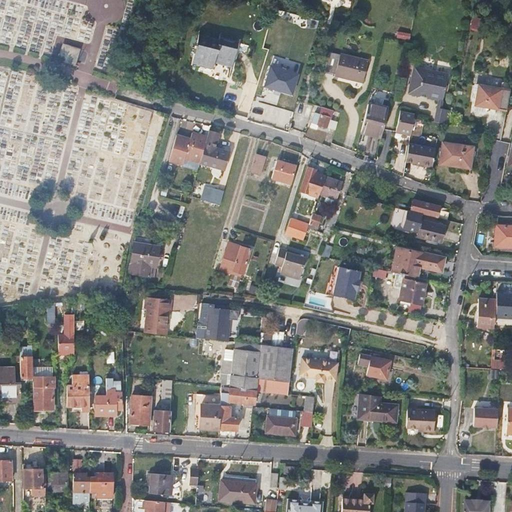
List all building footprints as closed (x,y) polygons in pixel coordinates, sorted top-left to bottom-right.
[(473,18),(470,29),(481,32),(484,21),(473,18)] [(398,31),(397,38),(410,40),(411,34),(398,31)] [(233,69),(238,45),(221,41),(219,45),(199,41),(193,64),(213,70),(215,64),(233,69)] [(145,45),(137,43),(134,53),(166,59),(167,52),(144,47),(145,45)] [(64,44),(58,61),(68,63),(73,47),(64,44)] [(68,63),(76,66),(81,49),(73,47),(68,63)] [(330,55),(324,74),(366,84),(371,63),(341,57),(341,58),(330,55)] [(299,74),(271,66),(264,87),(292,96),(299,74)] [(439,100),(443,100),(448,74),(414,67),(408,94),(439,100)] [(125,86),(131,88),(135,73),(129,71),(125,86)] [(475,105),(506,111),(509,92),(478,87),(475,105)] [(361,133),(381,138),(387,110),(368,105),(361,133)] [(435,121),(449,124),(452,110),(441,108),(438,107),(435,121)] [(328,127),(333,111),(323,108),(321,115),(316,113),(311,129),(316,131),(319,125),(328,127)] [(400,111),(395,134),(411,137),(414,118),(415,114),(400,111)] [(217,135),(208,133),(206,139),(200,163),(224,170),(229,153),(215,149),(217,135)] [(186,159),(200,163),(206,139),(192,136),(190,142),(177,139),(169,164),(184,168),(186,159)] [(469,170),(473,147),(442,142),(438,165),(469,170)] [(409,145),(406,161),(414,163),(414,164),(423,165),(423,167),(432,168),(435,150),(409,145)] [(252,171),(261,174),(262,170),(265,157),(256,154),(252,171)] [(273,176),(293,182),(297,165),(278,160),(273,176)] [(300,192),(319,198),(326,176),(315,173),(316,170),(308,167),(300,192)] [(73,174),(69,193),(115,205),(118,194),(113,193),(114,186),(106,184),(105,187),(91,184),(93,179),(73,174)] [(342,183),(326,177),(325,181),(320,194),(337,200),(342,183)] [(221,204),(224,192),(208,187),(203,200),(221,204)] [(418,214),(438,219),(440,207),(414,200),(411,212),(418,214)] [(392,228),(406,229),(407,209),(393,209),(392,228)] [(323,233),(331,235),(334,226),(339,213),(332,211),(323,233)] [(309,225),(309,228),(317,231),(322,218),(313,214),(309,225)] [(290,219),(289,225),(285,235),(304,242),(308,231),(309,228),(309,225),(290,219)] [(443,226),(421,220),(416,239),(439,245),(443,226)] [(511,247),(511,226),(496,226),(494,246),(511,247)] [(136,243),(135,247),(130,274),(154,278),(157,268),(158,268),(160,252),(161,248),(136,243)] [(243,272),(249,248),(229,243),(221,266),(243,272)] [(325,245),(323,256),(329,257),(331,246),(325,245)] [(297,253),(280,248),(274,266),(282,268),(280,273),(299,279),(306,258),(297,255),(297,253)] [(441,271),(443,259),(400,249),(395,271),(416,276),(419,267),(441,271)] [(360,271),(339,267),(333,294),(353,299),(355,291),(357,291),(359,279),(358,279),(360,271)] [(391,272),(378,269),(376,276),(396,281),(398,274),(391,272)] [(410,303),(421,305),(425,286),(402,282),(398,301),(410,303)] [(249,293),(257,295),(258,287),(251,285),(249,293)] [(511,294),(498,293),(496,318),(511,319),(511,294)] [(492,328),(494,300),(476,299),(474,327),(492,328)] [(148,301),(145,334),(165,336),(167,313),(170,313),(171,303),(148,301)] [(19,317),(31,317),(31,302),(19,303),(19,317)] [(419,314),(421,305),(410,303),(408,312),(419,314)] [(207,320),(205,340),(208,341),(226,342),(227,325),(234,326),(235,317),(201,314),(201,320),(207,320)] [(297,335),(305,336),(307,321),(299,320),(297,335)] [(58,355),(73,354),(73,333),(58,333),(58,355)] [(259,354),(260,346),(245,344),(235,343),(234,351),(259,354)] [(291,380),(294,349),(260,346),(259,354),(257,378),(263,379),(262,391),(290,395),(291,380)] [(23,376),(32,376),(32,374),(32,351),(19,351),(20,380),(23,380),(23,376)] [(245,389),(255,390),(257,378),(259,354),(234,351),(234,358),(231,380),(222,379),(222,386),(245,389)] [(337,379),(339,361),(329,360),(329,358),(321,357),(320,360),(302,359),(301,376),(317,378),(317,381),(325,381),(326,377),(327,377),(328,378),(337,379)] [(387,382),(391,362),(366,357),(362,377),(387,382)] [(504,369),(504,359),(491,360),(492,369),(504,369)] [(0,401),(20,401),(20,393),(20,385),(20,383),(13,383),(13,368),(0,367),(0,401)] [(66,407),(88,407),(88,375),(71,376),(71,385),(66,386),(66,407)] [(52,387),(54,387),(54,376),(32,376),(32,407),(32,410),(52,410),(52,387)] [(95,396),(95,415),(115,416),(115,409),(120,409),(120,393),(115,392),(111,389),(112,378),(105,379),(105,396),(95,396)] [(172,381),(164,381),(162,403),(171,403),(172,381)] [(243,408),(253,410),(253,407),(255,396),(255,390),(245,389),(222,386),(221,396),(220,407),(219,429),(238,431),(238,418),(230,418),(231,402),(244,403),(243,408)] [(358,420),(396,422),(397,404),(380,403),(380,395),(360,393),(358,420)] [(202,405),(220,407),(221,396),(198,395),(196,418),(201,419),(202,405)] [(130,424),(149,426),(151,407),(151,398),(132,397),(130,424)] [(200,428),(219,429),(220,407),(202,405),(201,419),(200,428)] [(406,409),(405,428),(417,428),(423,428),(423,431),(433,431),(433,409),(406,409)] [(497,410),(474,409),(473,426),(496,428),(497,410)] [(153,430),(169,431),(170,412),(155,411),(153,430)] [(303,428),(313,429),(314,416),(305,414),(303,428)] [(298,421),(268,416),(266,432),(296,436),(298,421)] [(12,461),(0,461),(0,481),(12,481),(12,479),(15,479),(15,472),(12,471),(12,461)] [(83,462),(74,462),(73,493),(90,493),(90,479),(87,479),(87,474),(83,474),(83,462)] [(198,485),(199,468),(191,468),(190,485),(198,485)] [(46,492),(46,475),(42,475),(42,470),(40,470),(24,470),(24,489),(33,489),(33,497),(46,498),(46,492)] [(90,477),(90,479),(90,493),(90,494),(97,495),(97,499),(104,499),(104,473),(95,473),(95,478),(90,477)] [(115,473),(104,473),(104,499),(115,499),(115,473)] [(173,475),(149,473),(149,480),(148,481),(148,484),(151,484),(150,494),(172,495),(173,475)] [(49,476),(46,475),(46,492),(56,492),(56,490),(61,490),(62,487),(67,487),(67,474),(50,474),(49,476)] [(219,501),(257,504),(259,482),(221,479),(219,501)] [(369,511),(370,502),(374,503),(375,493),(364,492),(364,498),(343,497),(342,511),(369,511)] [(275,511),(276,500),(267,499),(265,511),(275,511)] [(321,511),(322,501),(288,499),(286,511),(321,511)] [(489,511),(490,502),(484,502),(483,500),(473,499),(473,501),(466,500),(464,511),(489,511)] [(163,501),(146,500),(145,511),(168,511),(169,502),(163,501)] [(424,511),(424,504),(406,503),(405,511),(424,511)]
